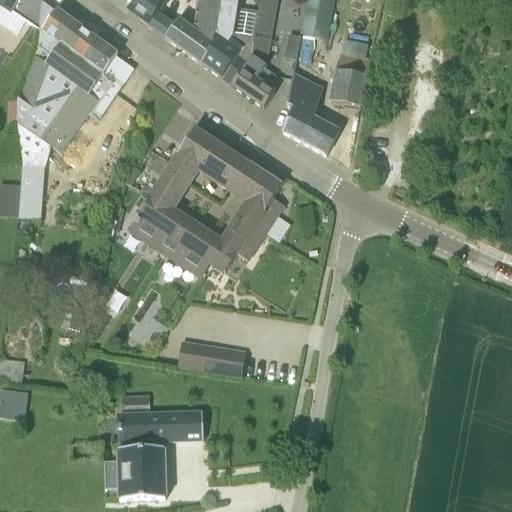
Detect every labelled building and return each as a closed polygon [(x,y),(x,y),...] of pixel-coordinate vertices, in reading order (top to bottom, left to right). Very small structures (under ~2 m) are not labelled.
[(40,33),(43,5),(35,0),(0,0),(0,7),(26,24),(40,33)] [(167,0),(138,0),(128,15),(147,29),(168,0),(167,0)] [(209,56),(213,50),(215,37),(221,0),(199,0),(194,36),(178,24),(165,42),(201,67),(209,56)] [(221,0),(215,37),(219,40),(228,46),(231,41),(232,36),(235,23),(238,0),(221,0)] [(275,18),(278,0),(260,0),(259,15),(275,18)] [(326,43),(334,0),(306,0),(299,38),(316,41),(326,43)] [(45,66),(58,49),(101,80),(116,59),(117,59),(43,5),(40,33),(38,53),(34,50),(32,56),(45,66)] [(257,27),(255,40),(254,46),(252,60),(251,61),(265,70),(271,42),(275,18),(259,15),(257,27)] [(219,40),(215,37),(213,50),(209,56),(201,67),(221,82),(222,81),(232,88),(244,71),(250,62),(251,61),(252,60),(254,46),(255,40),(232,36),(231,41),(228,46),(219,40)] [(58,49),(45,66),(97,103),(90,113),(99,120),(134,72),(116,59),(101,80),(58,49)] [(97,103),(45,66),(32,56),(15,102),(16,124),(48,148),(59,155),(90,113),(97,103)] [(338,75),(367,81),(370,63),(341,57),(338,75)] [(244,71),(232,88),(231,89),(263,112),(274,97),(268,92),(276,79),(265,70),(251,61),(250,62),(244,71)] [(367,81),(338,75),(335,75),(329,105),(361,111),(367,81)] [(312,121),(322,93),(323,91),(318,89),(294,77),(288,104),(294,110),(282,136),(326,159),(339,134),(312,121)] [(48,148),(16,124),(16,126),(22,167),(18,221),(40,222),(43,170),(48,148)] [(170,216),(196,174),(191,171),(208,144),(193,134),(149,203),(170,216)] [(191,171),(196,174),(230,196),(247,168),(208,144),(191,171)] [(283,209),(273,202),(282,189),(248,167),(230,196),(247,207),(238,221),(264,238),(283,209)] [(138,178),(129,172),(124,190),(130,193),(138,178)] [(167,257),(186,226),(170,216),(149,203),(130,233),(167,257)] [(101,235),(113,237),(117,219),(105,217),(101,235)] [(248,263),(264,238),(238,221),(220,248),(209,265),(210,266),(225,275),(237,257),(248,263)] [(186,226),(167,257),(202,280),(210,266),(209,265),(220,248),(186,226)] [(88,335),(92,317),(73,313),(69,330),(88,335)] [(182,345),(177,369),(191,371),(195,347),(182,345)] [(195,347),(191,371),(203,373),(207,349),(195,347)] [(207,349),(203,373),(215,376),(220,351),(207,349)] [(220,351),(215,376),(228,378),(232,353),(220,351)] [(232,353),(228,378),(241,380),(245,355),(232,353)] [(0,361),(0,386),(22,389),(25,364),(0,361)] [(0,404),(0,406),(27,409),(28,395),(1,392),(0,404)] [(119,504),(165,503),(164,452),(160,452),(160,445),(203,444),(203,415),(119,418),(120,446),(121,446),(122,453),(118,453),(119,504)]
